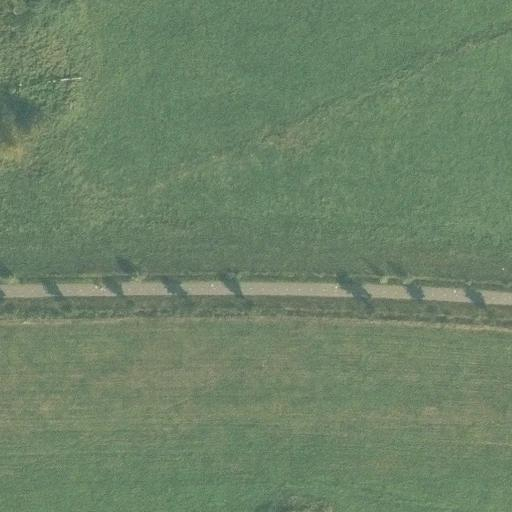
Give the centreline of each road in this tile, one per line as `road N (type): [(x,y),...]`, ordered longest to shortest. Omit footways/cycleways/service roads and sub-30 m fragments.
road 1 (motorway): [(0,382),(289,368),(511,372)]
road 2 (motorway): [(511,323),(326,318),(0,331)]
